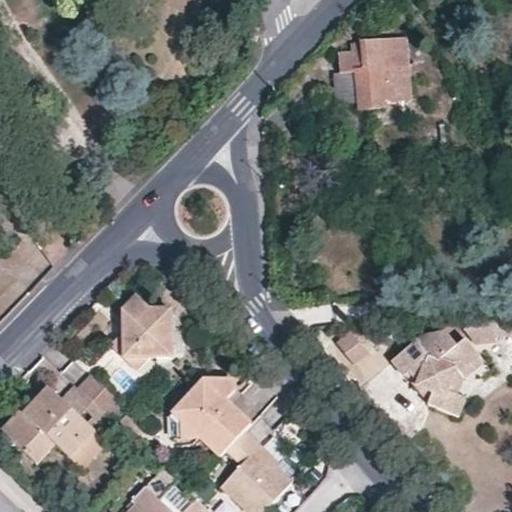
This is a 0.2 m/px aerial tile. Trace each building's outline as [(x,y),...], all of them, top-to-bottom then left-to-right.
[(246,42),(258,46),(260,40),(262,33),(250,29),(246,42)] [(410,102),(401,39),(361,45),(350,47),(351,55),(337,57),(340,80),(355,77),(357,94),(360,113),(383,110),(382,106),(410,102)] [(0,179),(9,174),(0,157),(0,136),(1,136),(0,134),(0,179)] [(173,359),(173,311),(149,310),(137,297),(125,311),(126,325),(127,332),(114,346),(140,371),(153,358),(173,359)] [(493,341),(499,341),(511,340),(509,324),(491,326),(493,341)] [(491,326),(467,328),(461,334),(473,349),(494,347),(493,341),(491,326)] [(367,355),(349,335),(336,347),(354,367),(367,355)] [(464,372),(478,360),(463,344),(456,350),(445,338),(422,340),(392,366),(404,380),(405,379),(410,376),(418,385),(413,390),(431,398),(428,406),(426,410),(457,421),(465,402),(459,400),(448,396),(449,393),(450,391),(451,388),(453,385),(455,382),(458,378),(461,375),(464,372)] [(484,368),(478,360),(464,372),(461,375),(458,378),(455,382),(453,385),(451,388),(450,391),(449,393),(448,396),(459,400),(463,389),(465,386),(466,383),(468,380),(470,378),(484,368)] [(125,407),(91,375),(78,388),(86,395),(98,407),(113,421),(125,407)] [(410,376),(405,379),(409,385),(413,390),(418,385),(410,376)] [(225,454),(228,451),(247,430),(222,405),(228,399),(238,387),(238,381),(234,378),(230,378),(226,378),(217,388),(207,379),(183,403),(186,415),(206,434),(225,454)] [(99,436),(113,421),(98,407),(86,395),(78,388),(78,387),(64,402),(92,428),(99,436)] [(413,390),(428,406),(431,398),(413,390)] [(92,428),(64,402),(52,391),(34,410),(38,414),(32,421),(28,416),(27,415),(7,435),(39,465),(57,447),(54,443),(61,436),(68,442),(74,437),(79,441),(92,428)] [(222,405),(247,430),(249,429),(253,424),(228,399),(222,405)] [(202,435),(206,434),(186,415),(183,403),(175,412),(179,436),(202,435)] [(38,414),(34,410),(30,413),(28,416),(32,421),(38,414)] [(108,444),(99,436),(92,428),(79,441),(74,437),(68,442),(61,436),(54,443),(57,447),(83,471),(108,444)] [(247,430),(228,451),(237,461),(258,439),(249,429),(247,430)] [(258,439),(237,461),(242,464),(253,452),(270,467),(276,462),(278,459),(271,453),(258,439)] [(263,511),(293,479),(276,462),(270,467),(253,452),(242,464),(222,485),(249,511),(263,511)] [(205,511),(197,504),(164,472),(148,488),(135,502),(125,511),(205,511)] [(23,511),(1,491),(0,491),(0,511),(23,511)]
